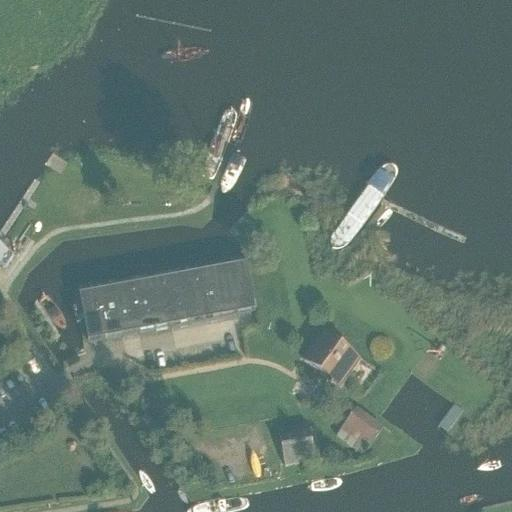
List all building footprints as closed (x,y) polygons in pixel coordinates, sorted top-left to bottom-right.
[(0,266),(5,270),(13,258),(9,255),(4,252),(0,249),(0,266)] [(227,263),(237,317),(254,314),(244,260),(227,263)] [(210,267),(220,320),(237,317),(227,263),(210,267)] [(194,270),(204,323),(220,320),(210,267),(194,270)] [(177,273),(188,326),(204,323),(194,270),(177,273)] [(161,276),(171,329),(188,326),(177,273),(161,276)] [(144,279),(155,332),(171,329),(161,276),(144,279)] [(128,282),(138,335),(155,332),(144,279),(128,282)] [(111,285),(121,338),(138,335),(128,282),(111,285)] [(95,288),(105,341),(121,338),(111,285),(95,288)] [(105,341),(95,288),(78,291),(88,345),(105,341)] [(339,389),(358,362),(322,337),(303,363),(339,389)] [(335,437),(361,456),(382,428),(356,409),(335,437)] [(278,432),(284,464),(313,458),(307,427),(278,432)]
